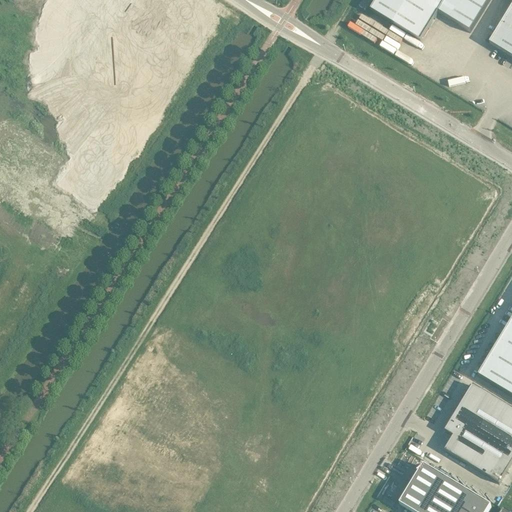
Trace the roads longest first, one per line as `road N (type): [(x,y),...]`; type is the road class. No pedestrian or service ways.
road 1 (unclassified): [(511,233),(343,511)]
road 2 (unclassified): [(511,160),(310,39)]
